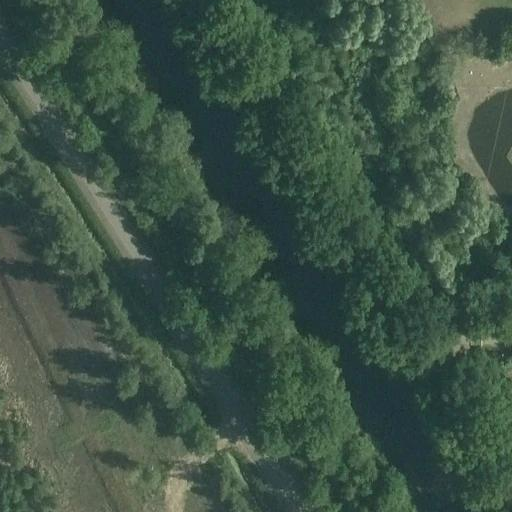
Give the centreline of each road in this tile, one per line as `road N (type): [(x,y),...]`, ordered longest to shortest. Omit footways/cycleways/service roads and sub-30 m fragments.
road 1 (unclassified): [(207,0),(511,480)]
road 2 (unclassified): [(300,511),(0,38)]
